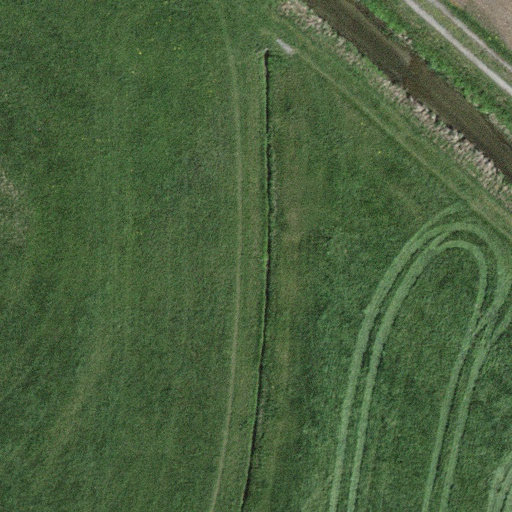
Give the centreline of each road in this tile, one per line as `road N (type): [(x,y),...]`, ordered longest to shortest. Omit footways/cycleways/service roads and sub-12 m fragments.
road 1 (track): [(290,45),(511,235)]
road 2 (track): [(511,85),(412,0)]
